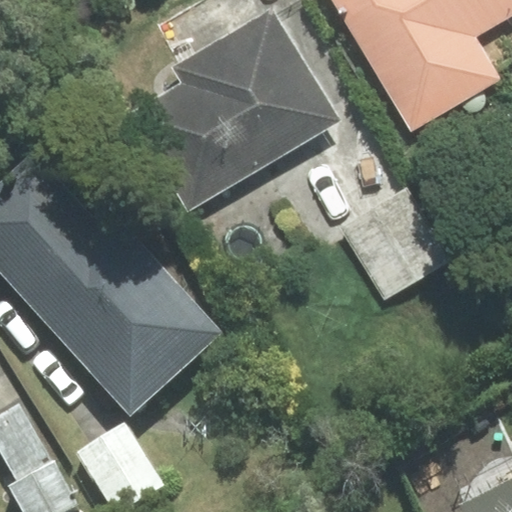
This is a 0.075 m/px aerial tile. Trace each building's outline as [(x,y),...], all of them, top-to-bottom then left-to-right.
[(511,0),(333,0),(409,133),(504,79),(478,33),(511,13),(511,0)] [(263,2),(175,59),(183,72),(114,116),(181,218),(337,116),(263,2)] [(0,289),(133,429),(231,336),(51,147),(0,186),(0,289)] [(414,184),(341,229),(386,301),(459,256),(414,184)] [(16,404),(0,414),(0,456),(17,483),(3,492),(15,511),(71,511),(81,506),(16,404)] [(511,511),(511,484),(460,511),(511,511)]
